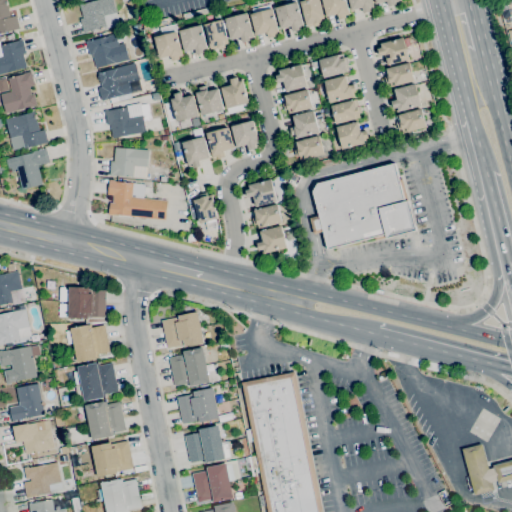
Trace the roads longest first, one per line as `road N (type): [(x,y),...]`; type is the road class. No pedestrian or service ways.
road 1 (residential): [(141,260),(132,307),(172,511)]
road 2 (residential): [(44,0),(81,155),(69,242)]
road 3 (secondary): [(0,224),(161,265)]
road 4 (secondary): [(400,315),(269,293)]
road 5 (secondary): [(433,0),(465,121)]
